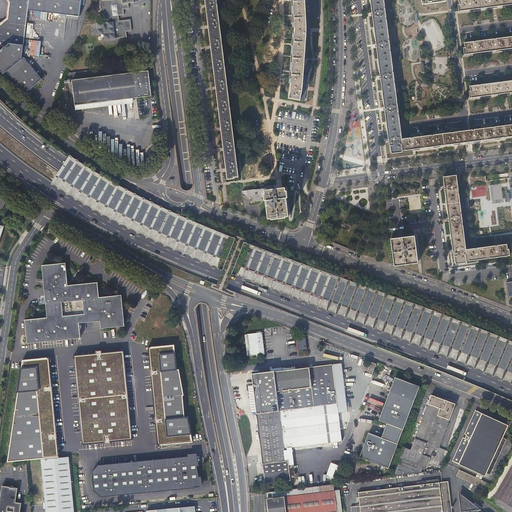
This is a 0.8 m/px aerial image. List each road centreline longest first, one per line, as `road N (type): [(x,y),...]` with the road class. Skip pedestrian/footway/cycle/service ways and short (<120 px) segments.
road 1 (motorway): [(0,152),(134,237),(511,388)]
road 2 (secondary): [(166,0),(234,511)]
road 3 (motorway): [(459,339),(149,217),(0,116)]
road 4 (unclassified): [(248,307),(511,409)]
road 5 (residential): [(303,243),(511,319)]
road 6 (secondary): [(194,200),(172,0)]
road 7 (residential): [(323,177),(511,157)]
road 8 (residential): [(323,177),(336,111),(338,0)]
road 9 (secondary): [(161,0),(167,168)]
road 10 (unclassified): [(45,211),(15,263),(0,362)]
road 11 (secondary): [(244,511),(219,353)]
road 12 (secondary): [(197,357),(225,511)]
road 13 (residential): [(0,85),(108,169)]
